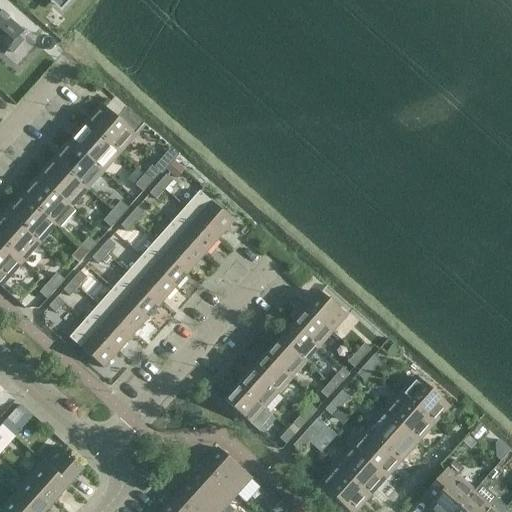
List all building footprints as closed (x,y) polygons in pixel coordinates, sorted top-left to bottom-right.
[(1,14),(2,13),(1,12),(0,13),(0,51),(3,54),(7,49),(12,53),(22,42),(17,38),(22,33),(8,20),(9,19),(8,18),(7,20),(1,14)] [(103,106),(85,127),(119,157),(137,137),(103,106)] [(119,157),(85,127),(69,145),(103,175),(119,157)] [(103,175),(69,145),(53,163),(87,193),(103,175)] [(87,193),(53,163),(37,181),(71,211),(87,193)] [(151,182),(160,172),(152,166),(144,175),(151,182)] [(172,180),(166,174),(157,184),(164,189),(172,180)] [(151,182),(144,175),(135,185),(142,192),(151,182)] [(71,211),(37,181),(21,198),(55,229),(71,211)] [(164,189),(157,184),(149,193),(155,199),(164,189)] [(199,191),(185,207),(219,237),(233,221),(199,191)] [(55,229),(21,198),(15,205),(13,203),(9,204),(6,208),(6,211),(8,213),(5,216),(39,247),(55,229)] [(128,208),(120,201),(112,211),(119,218),(128,208)] [(143,212),(137,207),(129,216),(135,222),(143,212)] [(219,237),(185,207),(170,223),(205,254),(219,237)] [(119,218),(112,211),(103,221),(111,228),(119,218)] [(39,247),(5,216),(0,222),(0,244),(23,265),(39,247)] [(135,222),(129,216),(120,226),(127,231),(135,222)] [(205,254),(170,223),(156,240),(190,270),(205,254)] [(96,244),(89,237),(80,247),(87,254),(96,244)] [(115,245),(108,239),(100,248),(106,254),(115,245)] [(190,270),(156,240),(141,256),(176,286),(190,270)] [(23,265),(0,244),(0,273),(8,281),(23,265)] [(87,254),(80,247),(71,257),(79,263),(87,254)] [(106,254),(100,248),(92,258),(98,263),(106,254)] [(161,303),(176,286),(141,256),(127,272),(161,303)] [(71,281),(78,286),(86,277),(80,271),(71,281)] [(161,303),(127,272),(113,289),(147,319),(161,303)] [(56,290),(64,280),(57,273),(48,283),(56,290)] [(71,281),(63,290),(69,296),(78,286),(71,281)] [(56,290),(48,283),(39,293),(47,299),(56,290)] [(147,319),(113,289),(98,305),(132,335),(147,319)] [(320,293),(307,308),(336,334),(350,319),(320,293)] [(63,302),(57,297),(48,307),(55,312),(63,302)] [(132,335),(98,305),(84,321),(118,352),(132,335)] [(336,334),(307,308),(293,323),(323,350),(336,334)] [(118,352),(84,321),(69,338),(103,368),(118,352)] [(323,350),(293,323),(279,338),(309,365),(323,350)] [(309,365),(279,338),(266,354),(296,380),(309,365)] [(370,349),(364,344),(356,352),(363,358),(370,349)] [(363,358),(356,352),(347,363),(353,368),(363,358)] [(296,380),(266,354),(252,369),(282,395),(296,380)] [(381,361),(373,355),(365,363),(373,370),(381,361)] [(373,370),(365,363),(356,374),(363,381),(373,370)] [(282,395),(252,369),(239,384),(269,411),(282,395)] [(343,380),(337,374),(329,383),(336,388),(343,380)] [(417,378),(401,395),(431,422),(447,405),(417,378)] [(336,388),(329,383),(320,393),(326,399),(336,388)] [(269,411),(239,384),(229,395),(224,400),(254,427),(269,411)] [(334,399),(341,406),(349,397),(341,391),(334,399)] [(401,395),(385,413),(415,440),(431,422),(401,395)] [(334,399),(324,410),(332,417),(341,406),(334,399)] [(309,419),(316,411),(310,405),(302,413),(309,419)] [(22,415),(15,409),(7,418),(14,425),(22,415)] [(309,419),(302,413),(293,424),(299,430),(309,419)] [(385,413),(369,431),(399,458),(415,440),(385,413)] [(477,422),(470,429),(476,434),(482,427),(477,422)] [(302,435),(309,442),(317,433),(309,427),(302,435)] [(286,445),(294,435),(288,430),(280,439),(286,445)] [(369,431),(353,449),(383,476),(399,458),(369,431)] [(302,435),(292,446),(300,453),(309,442),(302,435)] [(57,446),(42,463),(68,486),(83,469),(57,446)] [(217,448),(202,465),(236,495),(251,479),(217,448)] [(353,449),(337,467),(367,494),(383,476),(353,449)] [(427,507),(432,511),(455,511),(472,493),(455,478),(463,469),(453,461),(424,494),(433,501),(427,507)] [(68,486),(42,463),(28,479),(54,502),(68,486)] [(236,495),(202,465),(187,481),(221,511),(236,495)] [(350,511),(367,494),(337,467),(320,487),(348,511),(350,511)] [(45,511),(54,502),(28,479),(14,495),(32,511),(45,511)] [(220,511),(221,511),(187,481),(173,497),(189,511),(220,511)] [(472,493),(455,511),(501,511),(506,508),(496,499),(488,508),(472,493)] [(32,511),(14,495),(0,510),(0,511),(1,511),(32,511)] [(189,511),(173,497),(159,511),(189,511)]
